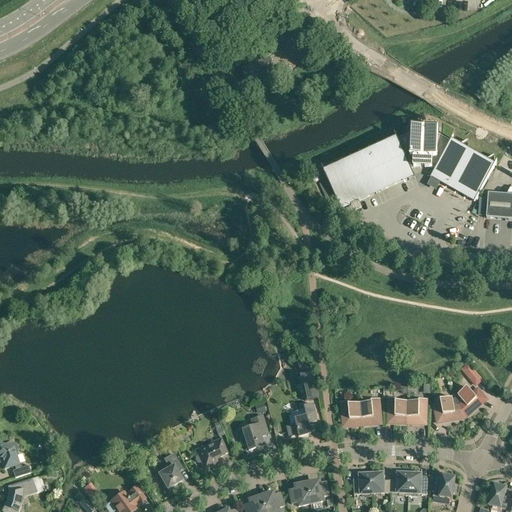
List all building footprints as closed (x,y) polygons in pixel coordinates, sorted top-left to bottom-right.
[(276,42),(280,51),(285,49),(281,40),(276,42)] [(269,44),(273,54),(278,52),(274,42),(269,44)] [(243,70),(248,82),(274,70),(269,59),(243,70)] [(424,128),(398,141),(397,141),(410,168),(410,167),(419,163),(421,166),(423,166),(424,128)] [(450,142),(424,128),(423,166),(425,166),(427,163),(435,168),(436,168),(450,142)] [(397,139),(378,147),(396,185),(414,176),(410,167),(410,168),(397,141),(398,141),(397,139)] [(452,140),(450,142),(436,168),(435,168),(430,177),(452,189),(474,152),(452,140)] [(378,147),(360,156),(378,193),(396,185),(378,147)] [(496,165),(474,152),(452,189),(474,202),(496,165)] [(342,164),(359,202),(378,193),(360,156),(342,164)] [(339,205),(341,210),(359,202),(342,164),(324,173),(327,181),(319,184),(330,209),(339,205)] [(486,219),(511,220),(511,195),(488,194),(486,219)] [(461,370),(475,387),(482,381),(468,365),(461,370)] [(317,392),(315,383),(313,373),(311,374),(310,367),(301,369),(302,376),(299,376),(305,401),(318,399),(317,394),(317,392)] [(456,399),(465,419),(477,409),(476,408),(478,406),(479,407),(487,400),(478,390),(472,394),(467,388),(457,396),(458,397),(456,399)] [(435,410),(437,424),(447,422),(447,421),(450,420),(450,422),(465,419),(456,399),(453,399),(452,398),(440,401),(442,409),(435,410)] [(407,425),(407,403),(396,402),(396,399),(388,399),(388,425),(397,425),(397,423),(401,423),(401,425),(407,425)] [(371,403),(360,404),(362,427),(368,426),(368,424),(371,424),(371,426),(381,425),(379,400),(371,400),(371,403)] [(416,425),(426,425),(426,400),(419,400),(419,403),(407,403),(407,425),(413,425),(413,424),(416,424),(416,425)] [(257,413),(266,411),(263,402),(254,405),(257,413)] [(341,403),(343,428),(353,427),(353,426),(356,426),(356,427),(362,427),(360,404),(349,405),(349,402),(341,403)] [(303,409),(287,417),(289,426),(286,427),(288,438),(297,436),(298,438),(309,436),(307,424),(316,423),(312,405),(303,407),(303,409)] [(242,446),(246,445),(248,451),(264,447),(258,429),(265,426),(262,417),(251,420),(253,427),(241,430),(243,436),(240,438),(242,446)] [(214,424),(217,430),(216,430),(219,436),(223,434),(218,422),(214,424)] [(202,463),(205,469),(218,463),(216,459),(227,454),(221,440),(203,448),(204,451),(198,453),(199,456),(197,457),(196,459),(196,461),(197,462),(198,464),(199,464),(202,463)] [(12,471),(15,479),(31,474),(29,466),(21,469),(19,465),(16,456),(18,454),(19,450),(18,447),(17,445),(15,444),(13,443),(10,442),(8,443),(5,445),(0,443),(0,461),(1,462),(2,462),(4,470),(14,467),(16,470),(12,471)] [(159,475),(167,490),(182,481),(175,470),(181,467),(173,455),(164,460),(167,465),(162,468),(164,472),(159,475)] [(372,495),(390,494),(390,481),(384,481),(383,474),(380,474),(380,472),(371,473),(372,495)] [(399,497),(408,497),(409,472),(400,472),(400,474),(397,474),(397,481),(390,481),(390,494),(399,494),(399,497)] [(409,472),(408,497),(418,498),(418,495),(427,496),(427,480),(421,479),(421,475),(419,475),(419,473),(409,472)] [(354,496),(372,495),(371,473),(362,473),(362,476),(359,476),(359,480),(353,480),(354,496)] [(433,503),(449,505),(449,500),(452,500),(453,493),(455,494),(456,487),(454,486),(455,479),(452,479),(453,476),(446,475),(446,478),(443,477),(442,482),(436,481),(433,503)] [(2,511),(18,511),(20,509),(21,505),(22,500),(23,496),(36,492),(32,480),(8,487),(8,495),(6,503),(2,511)] [(306,484),(310,505),(322,502),(322,499),(328,497),(325,484),(313,486),(313,483),(306,484)] [(297,504),(298,507),(310,505),(306,484),(299,485),(300,489),(289,491),(292,505),(297,504)] [(501,510),(507,511),(511,499),(504,497),(506,490),(504,489),(504,487),(498,485),(497,487),(494,487),(492,494),(490,493),(488,500),(491,500),(489,507),(492,508),(491,510),(498,511),(498,510),(501,510)] [(114,511),(116,511),(117,511),(133,511),(136,510),(133,506),(137,503),(138,504),(145,499),(136,487),(129,492),(129,493),(125,496),(123,493),(120,495),(118,493),(113,496),(114,500),(104,507),(107,511),(114,511)] [(260,497),(265,511),(284,511),(283,508),(279,495),(268,498),(267,495),(260,497)] [(265,511),(260,497),(254,499),(255,503),(244,507),(245,511),(265,511)] [(79,504),(86,511),(94,511),(95,511),(84,499),(79,504)]
